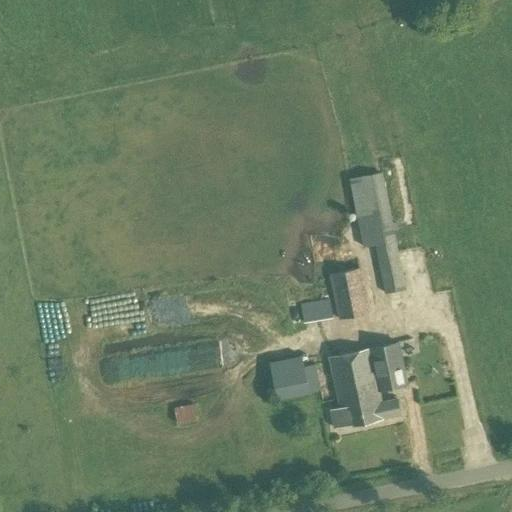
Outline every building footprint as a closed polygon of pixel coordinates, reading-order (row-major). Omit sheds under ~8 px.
[(405,290),(382,172),(348,179),(362,247),(375,245),(384,294),(405,290)] [(339,320),(369,313),(360,268),(329,275),(339,320)] [(303,323),(333,318),(330,299),(300,304),(303,323)] [(382,401),(379,389),(407,384),(399,342),(330,356),(340,407),(331,409),(334,427),(344,425),(400,414),(397,398),(382,401)] [(315,362),(303,364),(309,392),(322,389),(315,362)] [(195,404),(174,409),(177,424),(198,419),(195,404)]
